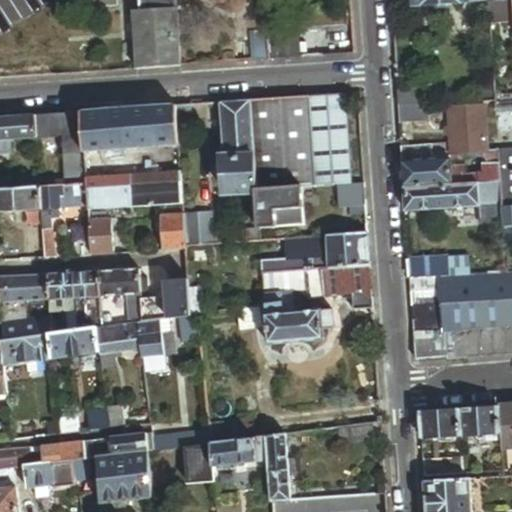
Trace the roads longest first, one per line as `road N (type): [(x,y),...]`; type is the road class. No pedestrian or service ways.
road 1 (residential): [(0,97),(378,69)]
road 2 (residential): [(378,69),(400,394)]
